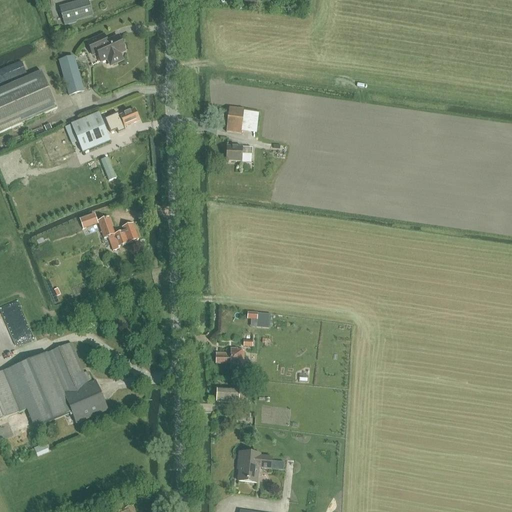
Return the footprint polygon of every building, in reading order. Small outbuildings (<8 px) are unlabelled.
[(87,0),(59,8),(64,24),(92,16),(87,0)] [(123,45),(122,44),(121,43),(118,37),(104,43),(101,37),(87,44),(92,55),(97,53),(101,62),(108,59),(111,66),(122,61),(119,54),(125,52),(124,50),(125,48),(124,46),(123,45)] [(59,62),(69,96),(84,92),(74,57),(59,62)] [(2,70),(0,71),(0,77),(1,79),(5,77),(6,82),(26,74),(21,62),(2,70)] [(0,89),(0,133),(57,109),(41,72),(0,89)] [(216,111),(215,122),(227,123),(226,133),(241,134),(241,132),(243,112),(244,109),(229,108),(229,112),(216,111)] [(122,112),(103,120),(106,125),(110,123),(114,132),(139,121),(135,112),(134,113),(133,111),(123,115),(122,112)] [(71,126),(83,154),(110,142),(99,114),(71,126)] [(252,156),(252,149),(226,148),(225,161),(251,163),(251,156),(252,156)] [(45,194),(54,192),(49,174),(41,176),(45,194)] [(93,215),(80,220),(83,229),(97,225),(93,215)] [(108,218),(98,221),(104,239),(108,237),(113,252),(119,250),(118,247),(138,240),(133,224),(122,227),(123,231),(114,235),(108,218)] [(2,372),(19,413),(27,410),(34,429),(38,427),(71,413),(76,424),(97,415),(96,414),(107,409),(96,381),(92,383),(87,372),(84,374),(71,344),(2,372)] [(230,370),(244,370),(244,365),(243,365),(243,352),(237,352),(237,349),(231,349),(230,354),(216,354),(216,364),(230,364),(230,370)] [(0,421),(19,413),(2,372),(0,373),(0,421)] [(217,389),(216,402),(246,404),(247,391),(217,389)] [(241,462),(239,481),(257,483),(259,467),(271,469),(272,458),(260,456),(260,455),(240,453),(239,462),(241,462)]
